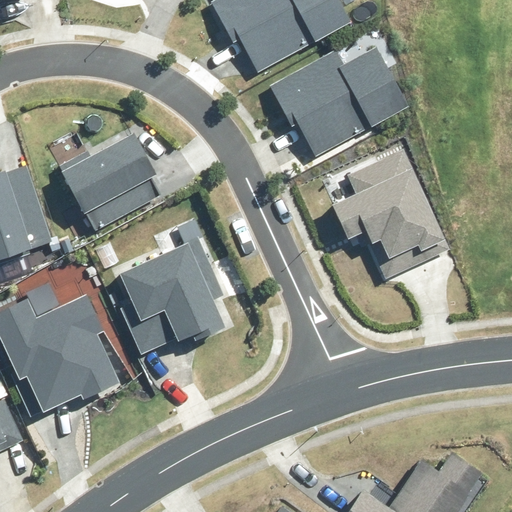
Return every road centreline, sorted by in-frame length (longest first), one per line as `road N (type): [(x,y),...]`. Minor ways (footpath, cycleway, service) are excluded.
road 1 (residential): [(0,71),(47,58),(101,58),(155,74),(193,100),(229,145),(343,383)]
road 2 (residential): [(343,383),(177,459),(101,511)]
road 3 (residential): [(511,358),(343,383)]
